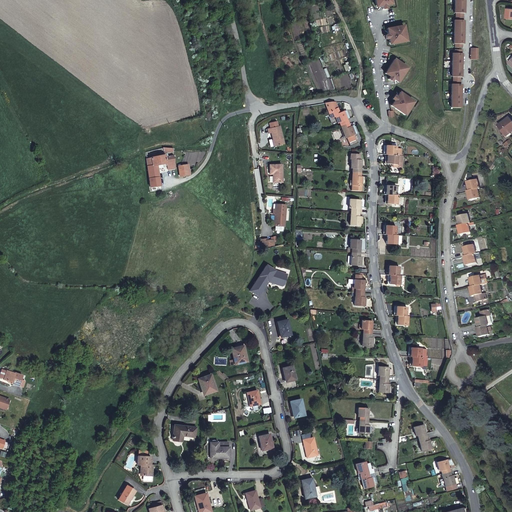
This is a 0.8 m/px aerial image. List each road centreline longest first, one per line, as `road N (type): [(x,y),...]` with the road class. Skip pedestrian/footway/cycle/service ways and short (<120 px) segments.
road 1 (residential): [(172,482),(157,431),(159,401),(174,369),(230,317),(258,332),(285,459),(265,474),(188,475)]
road 2 (residential): [(400,376),(378,301),(371,237),(369,141),(385,127)]
road 3 (residential): [(453,183),(447,250),(460,357)]
road 4 (residential): [(476,511),(460,459),(400,376)]
road 5 (residential): [(385,127),(345,97),(261,106)]
road 6 (residential): [(261,106),(253,122),(265,232)]
road 7 (residential): [(500,72),(490,79),(453,183)]
